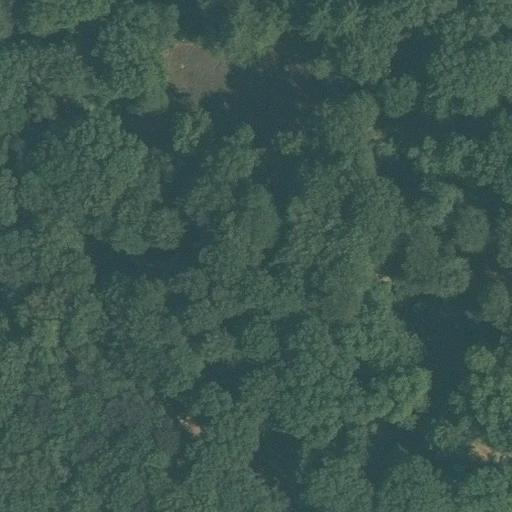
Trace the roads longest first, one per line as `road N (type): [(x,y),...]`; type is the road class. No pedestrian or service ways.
road 1 (track): [(297,511),(358,0)]
road 2 (residential): [(214,511),(0,361)]
